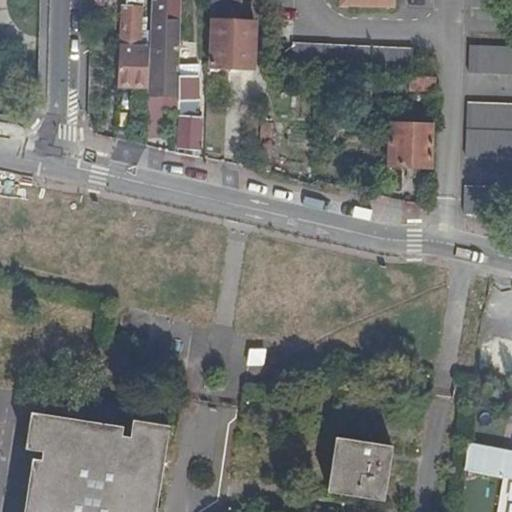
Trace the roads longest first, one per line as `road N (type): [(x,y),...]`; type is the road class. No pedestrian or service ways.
road 1 (unclassified): [(466,246),(388,240),(55,168)]
road 2 (residential): [(466,246),(446,209),(450,34)]
road 3 (residential): [(61,0),(55,168)]
road 4 (residential): [(308,0),(321,28),(450,34)]
